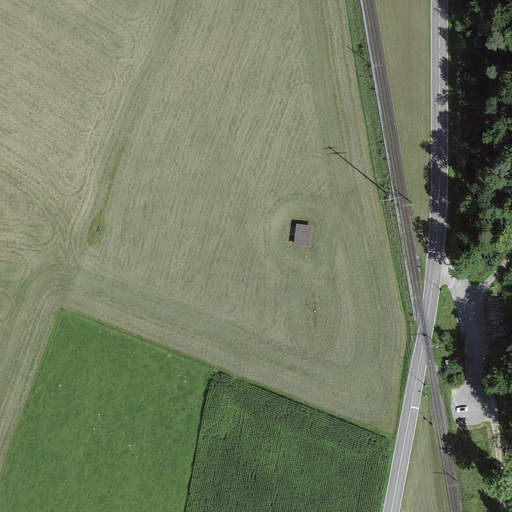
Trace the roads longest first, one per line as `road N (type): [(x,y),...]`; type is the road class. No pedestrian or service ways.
road 1 (secondary): [(439,0),(434,270),(392,511)]
road 2 (track): [(504,511),(473,293),(434,270)]
